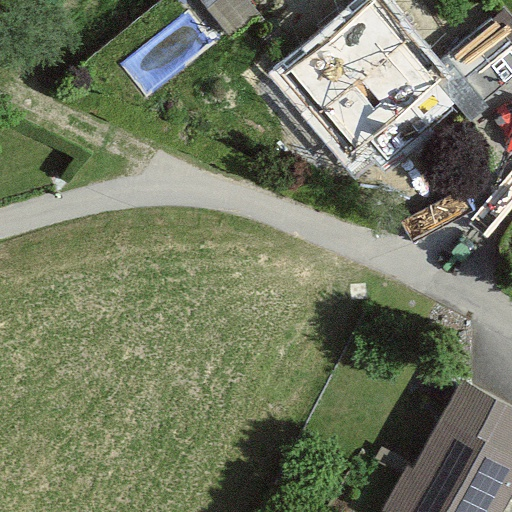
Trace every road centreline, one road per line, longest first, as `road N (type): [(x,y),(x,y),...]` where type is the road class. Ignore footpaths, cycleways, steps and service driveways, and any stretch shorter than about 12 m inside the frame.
road 1 (residential): [(405,265),(196,183),(41,206),(0,223)]
road 2 (track): [(196,183),(0,87)]
road 3 (residential): [(511,185),(439,224),(405,265)]
road 4 (residential): [(511,325),(405,265)]
